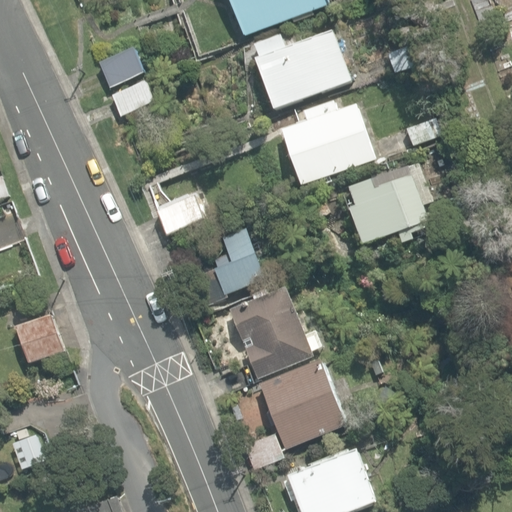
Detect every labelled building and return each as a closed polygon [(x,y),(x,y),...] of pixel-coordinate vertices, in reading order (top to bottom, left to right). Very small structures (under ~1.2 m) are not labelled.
[(231,0),(246,37),(331,5),(329,1),(330,0),(231,0)] [(259,60),(277,110),(353,82),(334,32),(310,41),(287,49),(284,41),(269,47),(273,55),(259,60)] [(389,53),(397,74),(417,66),(410,45),(389,53)] [(102,65),(111,88),(147,73),(138,51),(102,65)] [(115,97),(123,119),(159,106),(150,84),(115,97)] [(286,131),(305,187),(378,161),(360,106),(359,106),(339,113),(336,103),(306,113),(310,123),(286,131)] [(410,130),(416,147),(437,139),(431,123),(410,130)] [(350,208),(364,246),(399,233),(403,243),(415,239),(414,235),(433,227),(425,206),(436,202),(421,163),(352,190),(358,205),(350,208)] [(0,178),(0,200),(12,195),(4,177),(0,178)] [(445,203),(454,226),(473,217),(464,195),(445,203)] [(159,208),(168,237),(211,222),(203,200),(194,203),(194,201),(192,197),(159,208)] [(216,270),(227,297),(270,280),(250,230),(226,239),(235,262),(216,270)] [(247,349),(260,382),(318,359),(290,289),(233,311),(244,341),(252,338),(255,346),(247,349)] [(19,327),(31,364),(67,352),(55,315),(19,327)] [(263,384),(288,450),(350,428),(325,362),(263,384)] [(248,447),(257,470),(287,459),(279,436),(248,447)] [(293,477),(305,511),(358,511),(381,503),(362,452),(293,477)] [(88,511),(127,511),(122,499),(88,511)]
